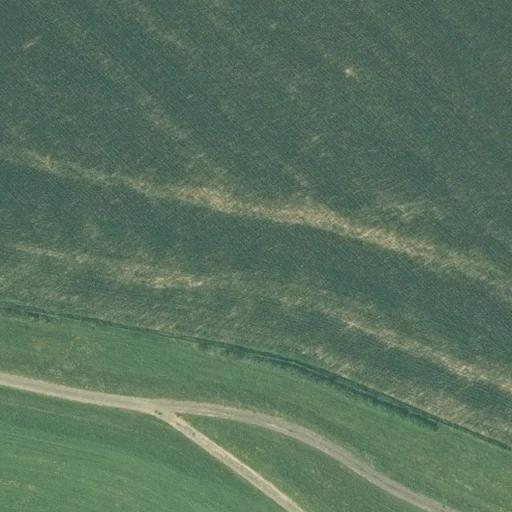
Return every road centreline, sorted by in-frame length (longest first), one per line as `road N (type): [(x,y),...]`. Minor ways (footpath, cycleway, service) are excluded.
road 1 (track): [(0,377),(266,423),(313,440),(440,511)]
road 2 (track): [(146,404),(296,511)]
